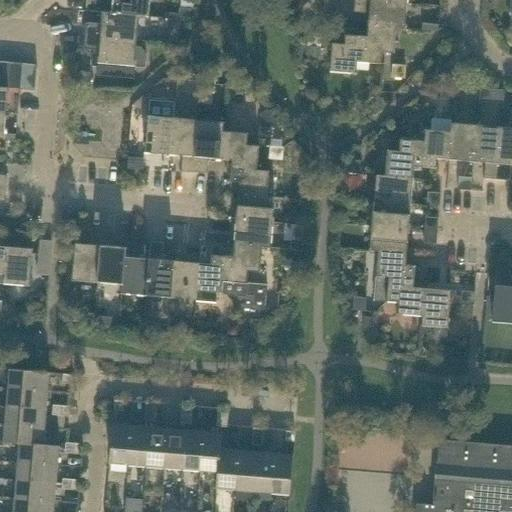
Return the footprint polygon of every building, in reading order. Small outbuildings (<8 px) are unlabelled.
[(148,18),(149,0),(94,0),(112,1),(111,13),(111,14),(140,16),(139,18),(148,18)] [(406,30),(408,4),(357,0),(354,0),(353,13),(369,14),(368,26),(397,28),(397,29),(406,30)] [(111,14),(111,13),(102,12),(101,25),(86,24),(85,37),(134,41),(137,41),(139,18),(140,16),(111,14)] [(397,29),(397,28),(368,26),(367,38),(358,37),(357,50),(370,51),(369,64),(382,65),(383,53),(395,54),(397,29)] [(321,47),(322,34),(309,33),(308,46),(321,47)] [(357,50),(358,37),(345,36),(344,45),(332,44),(330,72),(357,75),(358,63),(369,64),(370,51),(357,50)] [(137,41),(134,41),(85,37),(84,50),(99,51),(97,76),(134,79),(137,41)] [(0,87),(8,89),(10,63),(0,62),(0,87)] [(20,90),(23,65),(10,63),(8,89),(9,89),(20,90)] [(35,91),(37,66),(23,65),(20,90),(35,91)] [(405,79),(406,66),(393,65),(392,78),(405,79)] [(90,86),(90,76),(83,75),(82,85),(90,86)] [(454,100),(455,88),(442,86),(441,99),(454,100)] [(9,89),(8,89),(0,87),(0,113),(7,114),(9,89)] [(267,123),(278,124),(267,110),(260,115),(267,123)] [(5,134),(7,114),(0,113),(0,139),(4,140),(15,141),(16,135),(5,134)] [(171,156),(174,119),(148,117),(145,154),(171,156)] [(194,173),(198,120),(174,119),(171,156),(182,157),(181,172),(194,173)] [(224,122),(223,122),(198,120),(194,173),(207,174),(208,159),(220,160),(223,131),(224,131),(224,122)] [(477,125),(452,123),(451,123),(450,132),(451,132),(448,161),(473,163),(477,125)] [(497,180),(501,128),(477,125),(473,163),(485,164),(484,179),(497,180)] [(270,147),(272,127),(259,126),(258,145),(270,147)] [(511,166),(511,128),(501,128),(497,180),(509,181),(511,166)] [(451,132),(450,132),(425,130),(424,142),(413,141),(412,154),(424,155),(423,168),(436,169),(437,160),(448,161),(451,132)] [(248,133),(224,131),(223,131),(220,160),(232,161),(231,169),(244,170),(245,158),(258,160),(259,146),(247,145),(248,133)] [(400,140),(394,140),(389,151),(387,151),(385,177),(414,179),(415,167),(423,168),(424,155),(412,154),(413,141),(400,140)] [(283,148),(282,148),(270,147),(269,159),(282,161),(283,148)] [(257,171),(258,160),(245,158),(244,170),(231,169),(230,183),(239,184),(238,195),(267,197),(269,172),(257,171)] [(359,175),(360,161),(347,160),(346,173),(359,175)] [(414,179),(385,177),(376,176),(374,201),(411,205),(414,179)] [(471,191),(472,178),(459,177),(458,190),(471,191)] [(441,194),(431,193),(428,193),(427,206),(439,207),(441,194)] [(267,197),(238,195),(236,220),(274,223),(276,198),(267,197)] [(409,229),(411,205),(374,201),(372,226),(409,229)] [(437,232),(438,219),(426,218),(424,231),(437,232)] [(271,248),(274,223),(236,220),(234,245),(263,247),(262,248),(271,248)] [(407,254),(409,229),(372,226),(370,252),(379,252),(407,254)] [(102,231),(90,230),(89,230),(88,245),(75,244),(72,281),(98,284),(102,231)] [(114,247),(115,232),(102,231),(98,284),(121,286),(122,286),(125,257),(126,257),(127,248),(114,247)] [(436,245),(437,232),(424,231),(423,243),(436,245)] [(49,275),(51,242),(40,241),(37,274),(49,275)] [(162,260),(164,243),(151,242),(150,259),(146,297),(171,299),(174,261),(162,260)] [(148,256),(149,244),(139,243),(138,255),(148,256)] [(262,248),(263,247),(234,245),(233,257),(224,257),(223,270),(236,270),(234,283),(249,285),(249,284),(250,272),(261,273),(262,248)] [(30,287),(33,249),(7,247),(5,276),(4,276),(3,285),(30,287)] [(406,266),(407,254),(379,252),(377,278),(388,279),(387,290),(400,291),(401,278),(414,279),(415,267),(406,266)] [(223,270),(224,257),(212,256),(211,265),(199,264),(197,292),(217,294),(222,294),(235,295),(233,308),(251,309),(253,297),(248,296),(249,285),(234,283),(236,270),(223,270)] [(150,259),(126,257),(125,257),(122,286),(121,286),(120,295),(146,297),(150,259)] [(197,292),(199,264),(174,261),(171,299),(196,301),(197,292)] [(511,271),(511,272),(510,272),(508,287),(495,286),(492,323),(511,324),(511,271)] [(413,288),(414,279),(401,278),(400,291),(387,290),(386,303),(398,304),(397,315),(422,317),(423,317),(425,289),(413,288)] [(265,310),(268,285),(249,284),(249,285),(248,296),(253,297),(251,309),(265,310)] [(451,291),(426,289),(425,289),(423,317),(422,317),(421,326),(448,329),(451,291)] [(475,293),(474,293),(462,292),(461,304),(474,306),(475,293)] [(365,312),(366,299),(354,297),(352,310),(365,312)] [(377,319),(368,318),(364,318),(363,331),(376,332),(377,319)] [(228,324),(227,334),(237,335),(238,325),(228,324)] [(48,391),(50,373),(10,369),(8,388),(48,391)] [(72,384),(73,375),(63,374),(62,383),(72,384)] [(47,410),(48,391),(8,388),(7,406),(47,410)] [(124,401),(117,401),(115,401),(114,411),(123,412),(124,401)] [(156,404),(148,404),(146,403),(146,412),(156,413),(156,404)] [(61,416),(62,406),(53,405),(52,415),(61,416)] [(45,428),(47,410),(7,406),(5,424),(45,428)] [(69,417),(70,406),(62,406),(61,416),(69,417)] [(193,407),(184,407),(182,406),(182,415),(192,416),(193,407)] [(228,410),(220,410),(218,409),(218,418),(228,419),(228,410)] [(155,422),(156,413),(146,412),(145,421),(155,422)] [(191,425),(192,416),(182,415),(181,424),(191,425)] [(227,428),(228,419),(218,418),(217,427),(227,428)] [(128,466),(131,425),(113,423),(109,464),(128,466)] [(44,446),(45,428),(5,424),(3,443),(20,444),(44,446)] [(146,467),(150,427),(131,425),(128,466),(146,467)] [(164,469),(168,428),(150,427),(146,467),(164,469)] [(182,470),(186,430),(168,428),(164,469),(182,470)] [(263,429),(255,429),(253,428),(252,437),(263,438),(263,429)] [(200,472),(204,431),(186,430),(182,470),(200,472)] [(221,449),(222,433),(204,431),(200,472),(217,473),(218,473),(221,449)] [(295,432),(288,431),(286,431),(285,441),(294,442),(295,432)] [(262,447),(263,438),(252,437),(252,446),(262,447)] [(511,511),(511,448),(439,442),(436,478),(442,479),(440,498),(444,498),(444,506),(418,504),(417,511),(511,511)] [(73,453),(74,443),(66,443),(65,453),(73,453)] [(83,444),(75,443),(74,443),(73,453),(82,454),(83,444)] [(60,447),(44,446),(20,444),(18,462),(58,465),(60,447)] [(235,491),(238,450),(221,449),(218,473),(217,473),(216,489),(235,491)] [(253,492),(256,452),(238,450),(235,491),(253,492)] [(271,494),(274,453),(256,452),(253,492),(271,494)] [(290,495),(293,455),(274,453),(271,494),(290,495)] [(57,483),(58,465),(18,462),(16,480),(57,483)] [(70,490),(71,479),(62,479),(62,489),(70,490)] [(79,490),(80,480),(71,479),(70,490),(79,490)] [(55,501),(57,483),(16,480),(15,498),(55,501)] [(54,511),(55,501),(15,498),(13,511),(54,511)]
